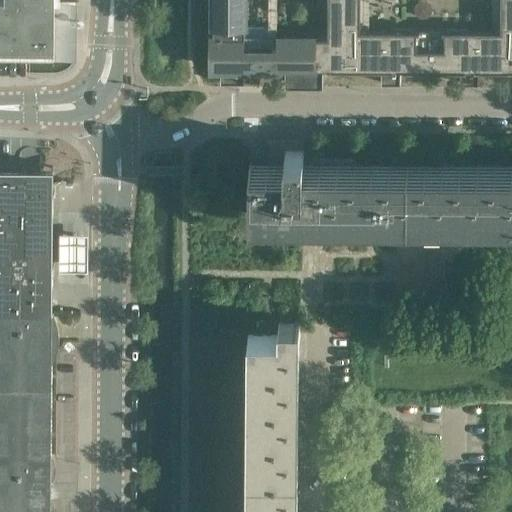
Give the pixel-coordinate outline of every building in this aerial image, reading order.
[(0,0),(0,50),(29,51),(53,51),(53,0),(0,0)] [(212,0),(213,14),(213,24),(213,35),(210,35),(210,67),(511,68),(511,0),(500,0),(501,29),(442,29),(442,31),(444,31),(444,48),(416,48),(416,31),(419,31),(419,29),(360,29),(360,0),(327,0),(328,35),(276,35),(268,36),(267,25),(245,25),(244,0),(212,0)] [(250,215),(271,215),(511,214),(511,164),(303,164),(303,140),(265,140),(265,162),(250,162),(250,215)] [(0,511),(49,511),(50,432),(51,167),(0,167),(0,511)] [(242,192),(230,192),(230,205),(242,205),(242,192)] [(289,511),(291,335),(298,335),(298,321),(277,321),(275,333),(247,333),(245,511),(289,511)]
